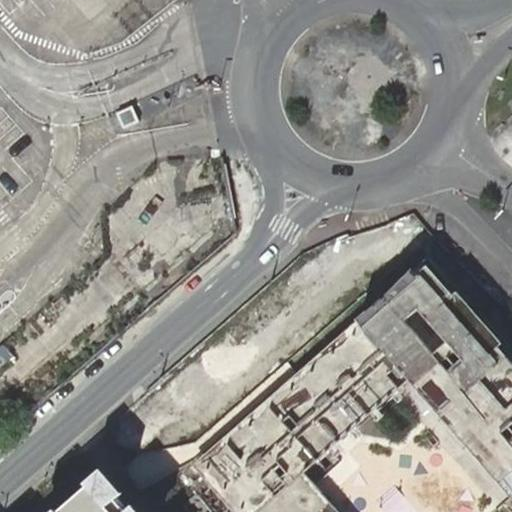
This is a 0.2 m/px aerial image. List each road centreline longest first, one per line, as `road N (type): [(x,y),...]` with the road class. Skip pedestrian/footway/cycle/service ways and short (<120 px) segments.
road 1 (secondary): [(308,178),(255,257),(83,411)]
road 2 (unclassified): [(400,181),(458,209),(511,265)]
road 3 (secondary): [(255,60),(261,129),(308,178)]
road 4 (residential): [(83,411),(166,511)]
